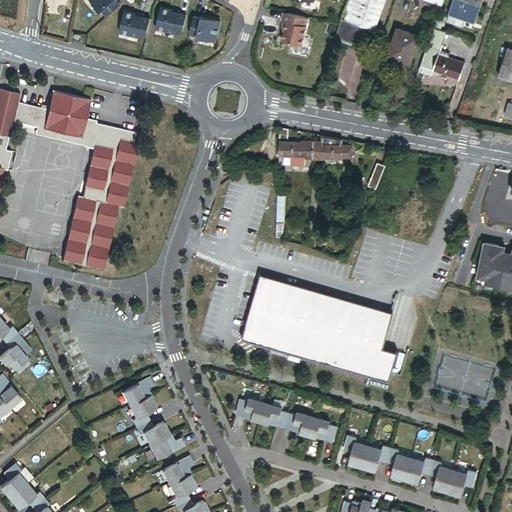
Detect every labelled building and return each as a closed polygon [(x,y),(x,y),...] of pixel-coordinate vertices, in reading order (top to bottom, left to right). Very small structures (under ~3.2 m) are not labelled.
[(89,0),(101,12),(102,11),(107,16),(120,4),(116,0),(89,0)] [(349,0),(342,21),(335,41),(358,48),(365,28),(375,31),(386,0),(349,0)] [(443,0),(395,0),(395,2),(433,15),(438,17),(443,0)] [(481,4),(470,0),(454,0),(450,11),(475,20),(481,4)] [(161,8),(157,30),(176,33),(176,31),(184,33),(187,16),(180,14),(172,13),(172,11),(161,8)] [(125,12),(120,33),(139,37),(139,35),(147,37),(150,20),(143,18),(135,16),(136,15),(125,12)] [(302,47),(309,19),(284,13),(282,22),(287,23),(283,42),(302,47)] [(431,39),(438,17),(433,15),(430,24),(425,22),(420,36),(427,38),(431,39)] [(195,16),(191,34),(199,35),(198,37),(217,41),(221,20),(210,18),(210,20),(202,18),(195,16)] [(443,19),(438,17),(431,39),(420,70),(432,74),(433,73),(434,68),(460,77),(465,61),(456,58),(455,60),(448,58),(450,52),(448,52),(441,49),(447,30),(441,28),(441,26),(444,19),(443,19)] [(417,37),(397,30),(388,56),(408,63),(417,37)] [(511,49),(509,48),(500,77),(511,80),(511,49)] [(88,137),(85,147),(94,149),(85,188),(89,189),(87,199),(83,198),(78,197),(63,262),(103,271),(118,207),(123,208),(138,142),(133,141),(134,132),(94,124),(95,121),(85,119),(89,99),(52,90),(47,109),(16,102),(18,93),(0,89),(0,176),(2,168),(11,169),(15,150),(9,149),(11,138),(14,139),(17,123),(36,127),(38,127),(38,125),(44,126),(43,129),(82,137),(82,135),(88,137)] [(34,135),(85,147),(88,137),(82,135),(82,137),(43,129),(44,126),(38,125),(38,127),(36,127),(34,135)] [(278,130),(278,144),(287,144),(287,132),(278,130)] [(312,143),(311,161),(319,161),(319,158),(338,159),(338,158),(350,158),(350,147),(340,147),(340,142),(330,141),(319,138),(319,144),(312,143)] [(278,144),(277,157),(284,158),(290,158),(290,167),(302,167),(303,160),(311,161),(312,143),(302,143),(302,145),(287,144),(278,144)] [(366,189),(375,192),(384,169),(375,166),(366,189)] [(310,185),(308,217),(315,218),(317,184),(310,185)] [(277,192),(276,224),(285,224),(286,192),(277,192)] [(308,217),(307,247),(308,247),(314,249),(315,218),(308,217)] [(511,254),(511,260),(502,258),(504,251),(498,250),(499,245),(485,242),(477,277),(485,279),(484,282),(511,288),(511,254)] [(392,316),(267,279),(253,327),(245,325),(241,340),(388,383),(396,354),(382,350),(392,316)] [(0,319),(0,336),(0,337),(5,342),(17,332),(12,326),(8,329),(0,319)] [(23,339),(17,332),(5,342),(10,349),(0,357),(6,364),(8,362),(17,373),(30,363),(15,345),(23,339)] [(21,398),(1,374),(0,375),(0,396),(9,408),(21,398)] [(151,378),(124,391),(130,405),(150,395),(152,394),(149,388),(154,385),(151,378)] [(150,395),(130,405),(136,418),(132,420),(136,427),(150,420),(146,413),(156,409),(150,395)] [(0,415),(9,408),(0,396),(0,421),(1,421),(0,419),(0,415)] [(249,401),(241,399),(237,414),(245,416),(245,414),(254,416),(253,419),(261,421),(266,404),(250,398),(249,401)] [(266,404),(261,421),(270,424),(271,421),(279,423),(278,426),(285,428),(290,413),(282,411),(283,408),(266,404)] [(297,415),(290,413),(285,428),(292,431),(293,428),(301,430),(301,433),(309,435),(314,418),(298,413),(297,415)] [(331,422),(314,418),(309,435),(318,438),(319,435),(327,437),(326,440),(334,443),(338,427),(330,425),(331,422)] [(150,420),(136,427),(139,435),(144,433),(150,445),(170,436),(163,422),(153,427),(150,420)] [(170,436),(150,445),(157,459),(184,445),(181,438),(175,441),(172,435),(170,436)] [(357,438),(349,435),(345,451),(352,453),(349,463),(363,467),(369,446),(356,442),(357,438)] [(369,446),(363,467),(377,471),(380,461),(388,463),(392,447),(384,445),(383,450),(369,446)] [(400,450),(392,447),(388,463),(395,465),(392,475),(406,479),(412,458),(398,454),(400,450)] [(190,456),(163,470),(170,483),(189,474),(191,473),(188,466),(194,463),(190,456)] [(425,462),(412,458),(406,479),(420,483),(423,472),(430,475),(434,460),(427,457),(425,462)] [(442,462),(434,460),(430,475),(438,477),(435,487),(448,491),(454,470),(441,466),(442,462)] [(16,464),(4,474),(9,480),(1,487),(10,498),(27,484),(18,473),(21,470),(16,464)] [(468,474),(454,470),(448,491),(462,495),(465,485),(473,487),(477,472),(469,469),(468,474)] [(189,474),(170,483),(176,496),(172,498),(176,506),(190,499),(186,492),(196,487),(189,474)] [(10,498),(19,509),(27,502),(32,508),(45,498),(39,491),(35,495),(27,484),(10,498)] [(45,498),(32,508),(36,511),(50,511),(46,507),(50,504),(45,498)] [(190,499),(176,506),(178,511),(182,511),(184,511),(208,511),(203,501),(193,506),(190,499)] [(346,501),(342,511),(369,511),(370,508),(372,502),(364,500),(363,504),(354,501),(353,504),(346,501)]
